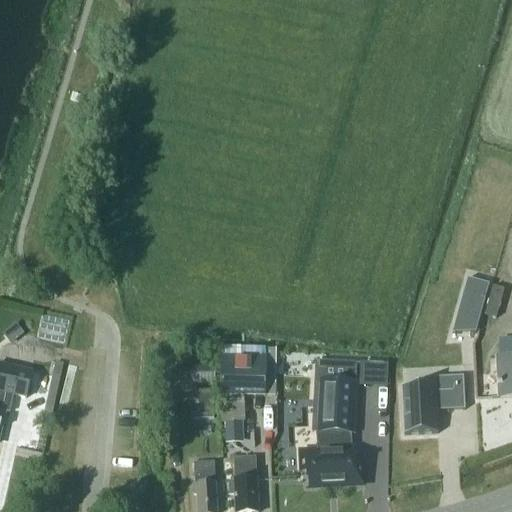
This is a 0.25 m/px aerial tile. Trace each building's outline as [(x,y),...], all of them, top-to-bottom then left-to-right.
[(458,314),(452,335),(475,334),(489,285),(467,280),(467,282),(472,284),(463,316),(458,314)] [(14,326),(5,333),(12,343),(22,335),(14,326)] [(511,358),(497,359),(498,360),(499,384),(497,384),(498,387),(499,387),(500,398),(499,398),(500,399),(511,398),(511,358)] [(221,363),(221,397),(222,397),(222,395),(264,396),(264,398),(265,398),(265,364),(221,363)] [(26,400),(32,373),(0,365),(0,430),(1,425),(3,425),(6,414),(9,414),(13,397),(26,400)] [(190,368),(190,384),(214,384),(214,367),(190,368)] [(465,410),(464,376),(448,377),(449,388),(436,389),(436,385),(402,386),(404,439),(438,437),(437,410),(463,409),(463,410),(465,410)] [(346,435),(352,436),(355,383),(322,381),(319,434),(320,434),(346,435)] [(214,420),(212,392),(192,393),(194,421),(214,420)] [(229,423),(230,443),(247,442),(246,423),(229,423)] [(316,434),(316,450),(318,450),(319,455),(301,455),(302,475),(309,475),(309,490),(327,489),(328,491),(329,491),(329,489),(335,489),(335,490),(337,490),(337,489),(361,488),(361,468),(354,469),(353,453),(346,454),(346,435),(320,434),(319,434),(316,434)] [(234,482),(235,511),(257,511),(255,458),(232,460),(234,482)] [(196,497),(197,511),(216,511),(215,484),(214,464),(193,465),(194,485),(193,485),(193,497),(196,497)]
